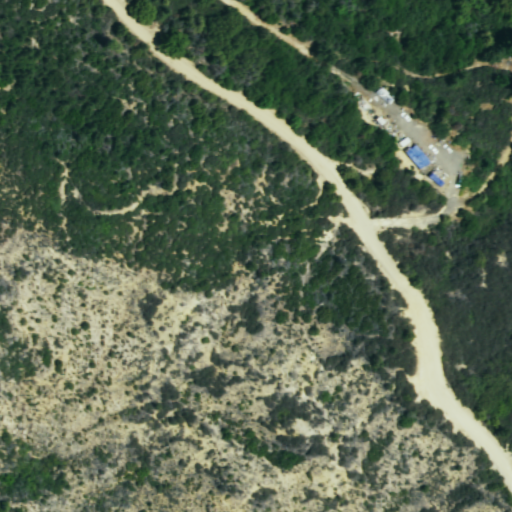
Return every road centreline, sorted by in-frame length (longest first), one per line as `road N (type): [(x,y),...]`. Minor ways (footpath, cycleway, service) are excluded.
road 1 (residential): [(511,481),(435,382),(421,303),(390,269),(337,180),(243,101),(147,42),(106,0)]
road 2 (track): [(367,229),(439,216),(485,182),(508,149),(511,96),(502,61)]
